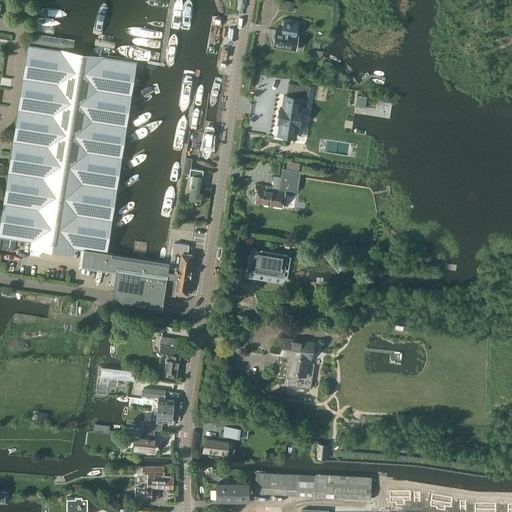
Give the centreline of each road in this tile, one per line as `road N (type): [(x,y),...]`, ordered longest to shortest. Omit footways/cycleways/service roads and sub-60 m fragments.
road 1 (tertiary): [(186,511),(189,396),(247,0)]
road 2 (unknown): [(185,501),(394,500)]
